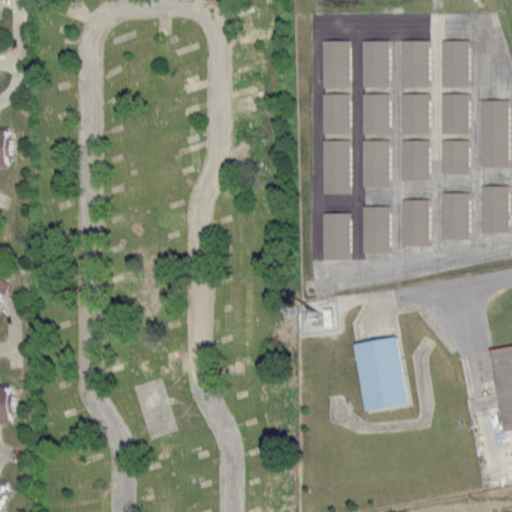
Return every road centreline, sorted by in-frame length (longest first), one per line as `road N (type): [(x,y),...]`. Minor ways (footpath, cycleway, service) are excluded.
road 1 (residential): [(198,9),(212,24),(224,68),(220,151),(195,228),(203,387),(230,459),(228,511)]
road 2 (residential): [(122,511),(116,435),(87,376),(90,47)]
road 3 (residential): [(90,47),(104,14),(128,3),(198,9)]
